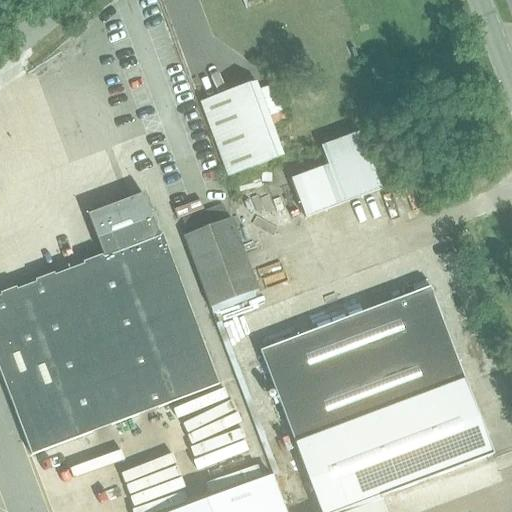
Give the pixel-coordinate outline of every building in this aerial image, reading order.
[(225,178),(281,158),(254,85),(199,105),(225,178)] [(380,191),(359,134),(340,141),(361,198),(380,191)] [(300,213),(334,205),(325,164),(291,172),(300,213)] [(257,197),(236,202),(242,227),(263,222),(257,197)] [(161,239),(155,240),(140,198),(86,218),(102,261),(0,298),(0,373),(30,455),(215,388),(161,239)] [(222,205),(182,221),(186,230),(226,215),(222,205)] [(210,310),(257,292),(230,223),(184,241),(210,310)] [(65,235),(41,244),(49,267),(73,258),(65,235)] [(261,353),(294,441),(320,511),(318,511),(386,511),(381,498),(493,456),(473,402),(431,291),(427,281),(402,291),(405,299),(299,339),(299,338),(261,353)] [(173,511),(284,511),(271,475),(173,511)]
